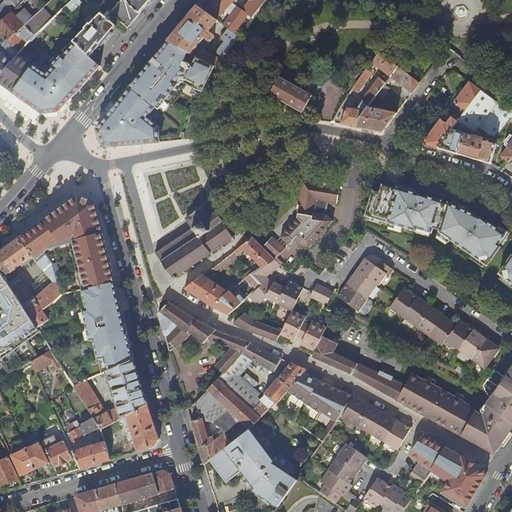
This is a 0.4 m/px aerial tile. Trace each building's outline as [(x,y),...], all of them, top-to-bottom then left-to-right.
[(0,0),(0,23),(12,13),(19,7),(26,0),(5,0),(0,5),(0,0)] [(79,0),(73,0),(68,5),(74,11),(83,3),(79,0)] [(86,0),(96,11),(106,1),(104,0),(86,0)] [(121,0),(111,13),(129,28),(152,0),(121,0)] [(267,0),(204,0),(199,7),(219,21),(229,28),(240,36),(243,32),(240,29),(238,31),(237,30),(245,18),(251,22),(267,0)] [(23,11),(19,7),(12,13),(17,17),(23,11)] [(211,31),(219,21),(199,7),(170,42),(215,66),(216,67),(240,36),(229,28),(221,38),(225,41),(217,51),(221,55),(218,58),(205,50),(215,38),(214,34),(211,31)] [(0,77),(20,55),(51,22),(55,17),(45,8),(34,18),(8,41),(0,47),(0,77)] [(12,13),(0,23),(0,32),(8,41),(34,18),(25,9),(23,11),(17,17),(12,13)] [(80,38),(75,42),(76,43),(92,57),(104,42),(118,26),(102,12),(79,37),(80,38)] [(147,117),(163,97),(165,99),(179,83),(177,81),(181,76),(195,83),(193,87),(203,91),(215,66),(170,42),(128,93),(101,126),(98,130),(103,146),(130,146),(161,143),(158,126),(147,117)] [(48,75),(20,55),(0,77),(0,82),(43,113),(60,111),(81,88),(101,66),(92,57),(76,43),(65,56),(63,55),(53,66),(55,68),(48,75)] [(380,52),(372,63),(391,77),(399,67),(380,52)] [(391,77),(389,80),(393,83),(395,80),(413,93),(420,83),(399,67),(391,77)] [(358,93),(372,73),(367,70),(354,89),(358,93)] [(281,77),(271,94),(303,113),(313,95),(281,77)] [(377,96),(385,85),(387,83),(380,78),(363,100),(364,102),(358,109),(349,107),(341,124),(359,128),(361,118),(369,107),(377,96)] [(470,82),(456,101),(467,109),(482,90),(470,82)] [(385,85),(377,96),(382,100),(390,89),(385,85)] [(497,139),(510,120),(500,103),(482,90),(467,109),(465,112),(463,114),(454,125),(497,139)] [(465,112),(467,109),(456,101),(454,104),(461,110),(465,112)] [(379,109),(369,107),(361,118),(359,128),(383,133),(398,113),(384,110),(384,108),(380,107),(379,109)] [(454,125),(463,114),(460,112),(455,119),(453,117),(447,123),(442,119),(424,143),(438,148),(452,129),(454,125)] [(452,129),(438,148),(480,160),(491,164),(497,145),(465,135),(465,133),(452,129)] [(501,157),(509,163),(511,161),(511,159),(511,135),(505,146),(508,147),(501,157)] [(298,218),(281,236),(290,244),(295,239),(298,241),(297,242),(300,245),(310,247),(313,243),(315,244),(317,241),(317,239),(319,237),(321,237),(327,229),(327,227),(333,220),(326,214),(323,214),(326,201),(337,203),(340,187),(303,181),(297,214),(299,214),(298,218)] [(433,232),(434,228),(442,203),(442,201),(426,196),(425,197),(419,196),(420,194),(392,186),(391,187),(383,185),(381,191),(373,190),(366,215),(417,230),(418,227),(433,232)] [(33,256),(37,260),(46,253),(43,250),(47,246),(56,245),(57,248),(71,245),(87,311),(83,311),(89,342),(94,341),(102,374),(109,372),(134,360),(96,207),(95,204),(77,197),(18,239),(33,256)] [(442,203),(434,228),(441,230),(448,204),(442,203)] [(487,266),(500,247),(498,245),(505,235),(487,222),(487,223),(482,220),(482,218),(449,203),(448,204),(441,230),(440,232),(487,266)] [(166,245),(167,247),(159,252),(158,251),(156,252),(162,262),(161,262),(162,264),(163,263),(173,277),(171,278),(173,281),(174,279),(175,281),(177,280),(176,278),(184,272),(185,274),(187,273),(186,271),(193,266),(194,268),(195,267),(194,266),(202,260),(203,262),(204,261),(203,259),(211,253),(213,256),(214,254),(213,252),(222,246),(223,248),(225,247),(224,245),(232,238),(234,240),(235,239),(235,238),(236,236),(234,234),(233,235),(224,222),(225,221),(224,219),(222,220),(218,214),(220,212),(218,210),(213,214),(207,205),(203,208),(202,207),(201,208),(201,209),(193,215),(192,214),(190,215),(191,216),(187,219),(194,229),(186,234),(185,233),(184,234),(185,235),(178,240),(177,238),(175,239),(176,241),(168,246),(168,245),(166,245)] [(273,236),(263,247),(276,259),(286,248),(273,236)] [(238,258),(237,256),(245,250),(262,267),(264,268),(276,259),(263,247),(254,238),(212,269),(216,275),(238,258)] [(18,239),(0,252),(0,270),(7,281),(19,298),(28,312),(37,328),(49,320),(44,311),(62,295),(52,263),(46,253),(37,260),(55,282),(33,302),(31,299),(34,296),(17,272),(15,273),(14,271),(16,269),(16,268),(33,256),(18,239)] [(43,250),(46,253),(50,250),(57,248),(56,245),(47,246),(43,250)] [(511,256),(500,275),(511,283),(511,256)] [(265,299),(277,305),(285,288),(273,282),(272,283),(269,281),(266,277),(281,265),(276,259),(264,268),(262,267),(257,272),(252,275),(262,285),(257,290),(251,295),(260,304),(265,299)] [(357,270),(378,285),(379,286),(387,274),(389,276),(393,271),(381,262),(377,267),(365,259),(357,270)] [(244,276),(242,278),(244,280),(246,278),(252,275),(257,272),(254,268),(243,274),(244,276)] [(349,284),(369,298),(378,285),(357,270),(349,284)] [(206,274),(185,289),(214,308),(215,307),(230,293),(208,279),(209,277),(206,274)] [(252,275),(246,278),(257,290),(262,285),(252,275)] [(277,305),(292,312),(293,311),(304,288),(289,280),(285,288),(277,305)] [(317,283),(311,297),(317,300),(324,287),(317,283)] [(348,283),(338,297),(359,312),(369,298),(349,284),(348,283)] [(324,287),(317,300),(321,302),(327,289),(324,287)] [(405,288),(390,309),(403,319),(418,298),(405,288)] [(327,289),(321,302),(327,305),(333,292),(327,289)] [(230,293),(215,307),(230,315),(247,299),(245,296),(243,298),(240,295),(237,298),(231,292),(230,293)] [(19,298),(0,309),(0,329),(1,331),(28,312),(19,298)] [(369,298),(359,312),(362,314),(365,314),(373,304),(372,300),(369,298)] [(418,298),(403,319),(416,328),(431,307),(418,298)] [(169,302),(157,313),(164,335),(166,336),(167,340),(175,348),(189,336),(187,334),(198,321),(169,302)] [(431,307),(416,328),(429,337),(444,316),(431,307)] [(292,312),(282,331),(280,335),(294,342),(297,337),(303,324),(306,318),(293,311),(292,312)] [(280,335),(282,331),(256,322),(255,324),(246,314),(235,324),(249,331),(277,341),(280,335)] [(444,316),(429,337),(443,347),(447,341),(457,325),(444,316)] [(457,325),(447,341),(460,350),(474,329),(461,320),(457,325)] [(216,330),(198,321),(187,334),(189,336),(191,333),(203,344),(208,339),(230,348),(214,366),(224,374),(225,375),(242,354),(249,342),(231,336),(216,330)] [(304,341),(302,346),(316,353),(323,337),(328,328),(314,321),(311,328),(304,341)] [(311,328),(303,324),(297,337),(304,341),(311,328)] [(474,329),(460,350),(473,359),(488,339),(474,329)] [(339,344),(323,337),(316,353),(313,357),(351,374),(397,401),(405,385),(393,380),(394,377),(381,372),(380,374),(334,352),(339,344)] [(44,338),(38,342),(46,354),(52,351),(44,338)] [(488,339),(473,359),(486,368),(501,348),(488,339)] [(281,358),(249,342),(242,354),(225,375),(224,374),(218,380),(249,408),(260,394),(239,375),(242,370),(243,371),(252,360),(275,372),(281,358)] [(32,362),(37,373),(54,363),(58,370),(63,367),(52,351),(46,354),(32,362)] [(0,380),(10,375),(0,360),(0,380)] [(93,417),(101,429),(148,404),(134,360),(109,372),(119,407),(110,411),(110,410),(104,410),(87,381),(75,387),(93,417)] [(291,363),(265,394),(276,404),(287,391),(302,374),(304,373),(306,370),(291,363)] [(511,370),(508,376),(507,375),(505,378),(495,370),(488,379),(498,387),(494,393),(495,394),(487,405),(489,406),(483,415),(475,411),(475,409),(464,403),(464,402),(447,393),(445,396),(444,396),(444,394),(444,393),(443,392),(442,392),(440,392),(439,393),(441,389),(424,380),(423,381),(412,374),(405,385),(397,401),(466,439),(468,436),(480,443),(478,446),(494,455),(511,429),(511,370)] [(302,374),(287,391),(305,403),(320,381),(304,373),(302,374)] [(208,391),(250,429),(258,421),(261,418),(250,409),(249,408),(218,380),(208,391)] [(320,381),(305,403),(319,413),(321,411),(336,388),(320,381)] [(336,388),(321,411),(336,422),(339,417),(353,396),(336,388)] [(244,434),(250,429),(208,391),(198,401),(203,419),(208,438),(212,436),(214,441),(217,439),(214,434),(216,433),(220,437),(226,433),(233,442),(244,434)] [(353,396),(339,417),(356,427),(369,404),(353,396)] [(261,418),(270,409),(262,401),(255,409),(252,407),(250,409),(261,418)] [(148,404),(101,429),(103,437),(114,432),(130,425),(138,452),(156,446),(160,440),(148,404)] [(274,404),(271,408),(277,413),(280,408),(274,404)] [(369,404),(356,427),(370,435),(382,412),(369,404)] [(382,412),(370,435),(384,443),(397,420),(382,412)] [(95,442),(103,437),(101,429),(93,417),(80,426),(80,427),(69,433),(73,442),(91,433),(95,442)] [(203,419),(191,422),(204,465),(209,460),(233,442),(226,433),(220,437),(216,433),(214,434),(217,439),(214,441),(212,436),(208,438),(203,419)] [(397,420),(384,443),(398,450),(411,428),(397,420)] [(233,442),(209,460),(226,483),(238,473),(242,470),(255,488),(272,463),(273,462),(255,437),(257,435),(258,437),(263,433),(259,426),(261,424),(258,421),(250,429),(244,434),(233,442)] [(114,432),(103,437),(105,442),(106,447),(118,444),(114,432)] [(28,434),(21,437),(23,444),(31,441),(28,434)] [(413,450),(410,457),(419,463),(432,472),(449,481),(442,494),(467,509),(486,477),(485,469),(424,435),(413,450)] [(468,436),(466,439),(478,446),(480,443),(468,436)] [(45,439),(42,441),(54,468),(73,459),(64,442),(50,449),(45,439)] [(105,442),(73,452),(81,469),(110,460),(106,447),(105,442)] [(26,449),(36,470),(50,463),(40,443),(26,449)] [(346,444),(337,457),(358,472),(367,459),(346,444)] [(12,456),(21,477),(36,470),(26,449),(12,456)] [(358,472),(337,457),(328,470),(349,484),(358,472)] [(9,458),(0,462),(0,483),(1,487),(19,479),(9,458)] [(255,488),(253,491),(261,496),(260,498),(269,504),(270,502),(277,508),(296,480),(289,475),(289,474),(281,468),(280,469),(272,463),(255,488)] [(419,463),(410,474),(423,483),(432,472),(419,463)] [(165,470),(95,491),(102,511),(103,511),(107,511),(119,511),(119,507),(123,506),(124,511),(137,511),(135,502),(142,500),(143,504),(153,500),(153,497),(175,490),(171,474),(165,470)] [(242,470),(238,473),(249,488),(253,491),(255,488),(242,470)] [(328,470),(320,482),(325,485),(319,493),(336,504),(341,497),(346,501),(345,502),(351,506),(346,511),(354,511),(361,503),(347,494),(352,486),(349,484),(328,470)] [(378,478),(363,499),(377,508),(391,487),(386,484),(378,478)] [(325,485),(320,482),(319,481),(314,489),(319,493),(325,485)] [(391,487),(377,508),(382,511),(403,511),(411,501),(404,495),(400,493),(402,490),(393,484),(391,487)] [(102,511),(95,491),(77,496),(81,511),(102,511)] [(149,508),(149,511),(169,511),(182,508),(178,499),(149,508)]
